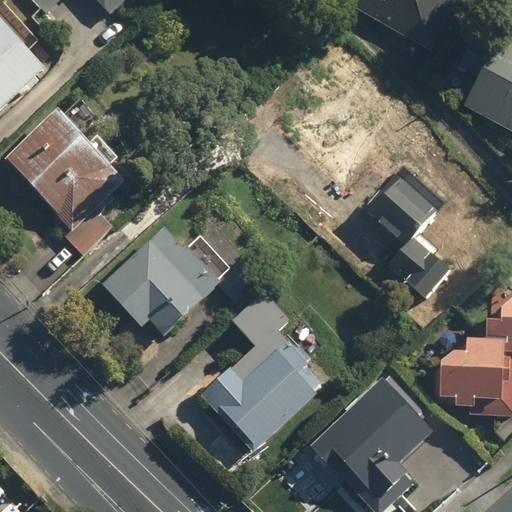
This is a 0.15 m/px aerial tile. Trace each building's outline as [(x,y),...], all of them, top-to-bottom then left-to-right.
[(36,0),(50,14),(64,0),(104,0),(119,14),(133,0),(36,0)] [(459,0),(344,0),(343,4),(437,48),(459,0)] [(0,115),(53,70),(8,16),(0,22),(0,115)] [(511,36),(509,35),(471,113),(511,132),(511,36)] [(71,237),(86,254),(117,227),(101,209),(130,184),(112,163),(123,154),(104,133),(94,142),(70,114),(18,159),(79,230),(71,237)] [(391,256),(434,299),(466,268),(429,231),(445,215),(402,170),(376,195),(343,161),(309,195),(340,227),(361,206),(401,247),(391,256)] [(224,278),(174,225),(109,286),(147,326),(153,321),(171,340),(223,290),(242,309),(273,280),(249,254),(224,278)] [(444,331),(444,343),(440,402),(465,403),(464,415),(511,417),(511,283),(493,283),(491,333),(444,331)] [(305,323),(271,289),(238,321),(260,343),(208,394),(262,449),(324,388),(308,371),(317,362),(292,336),(305,323)] [(447,427),(393,369),(315,443),(380,511),(385,511),(419,481),(405,466),(447,427)]
